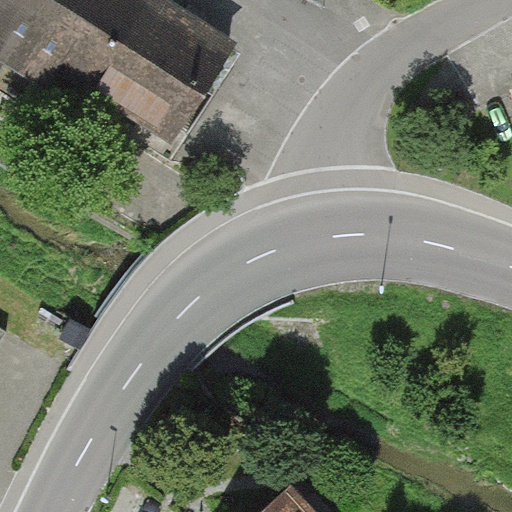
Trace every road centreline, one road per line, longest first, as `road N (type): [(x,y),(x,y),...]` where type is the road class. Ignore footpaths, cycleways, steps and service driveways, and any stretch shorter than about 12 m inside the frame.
road 1 (tertiary): [(338,238),(259,258),(180,320),(141,367),(53,511)]
road 2 (tertiary): [(511,269),(392,237),(338,238)]
road 3 (residential): [(379,73),(343,132),(338,238)]
road 4 (residential): [(262,0),(379,73)]
road 5 (residential): [(494,0),(379,73)]
